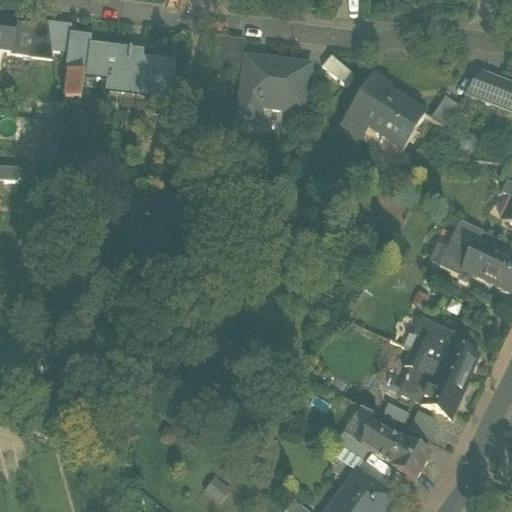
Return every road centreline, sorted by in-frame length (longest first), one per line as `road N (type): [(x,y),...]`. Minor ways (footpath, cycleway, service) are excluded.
road 1 (residential): [(194,20),(409,47),(511,46)]
road 2 (residential): [(28,0),(194,20)]
road 3 (residential): [(458,511),(511,400)]
